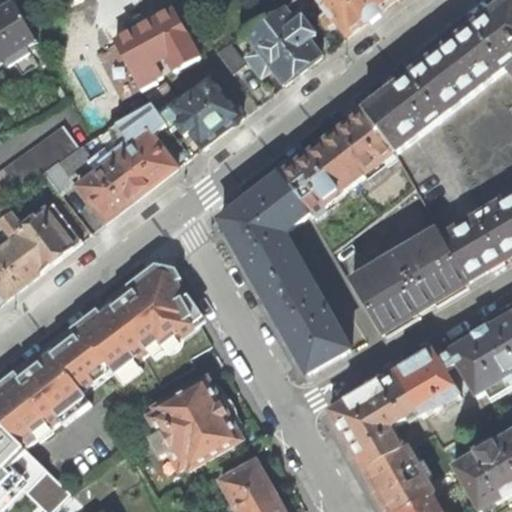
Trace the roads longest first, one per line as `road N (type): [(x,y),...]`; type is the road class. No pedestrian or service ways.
road 1 (residential): [(180,212),(457,0)]
road 2 (residential): [(511,287),(294,415)]
road 3 (residential): [(180,212),(294,415)]
road 4 (residential): [(0,352),(180,212)]
